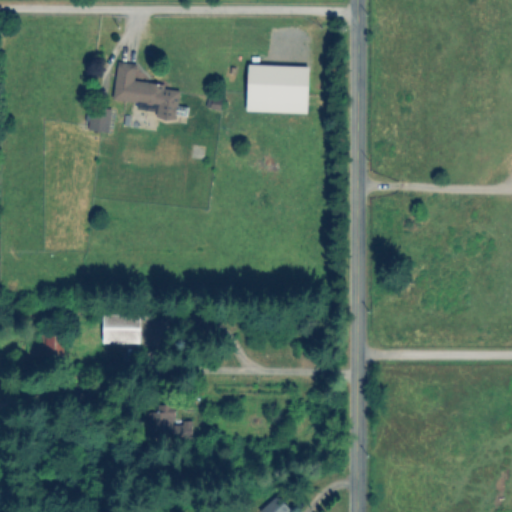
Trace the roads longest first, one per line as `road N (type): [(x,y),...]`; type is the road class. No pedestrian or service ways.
road 1 (residential): [(357,11),(0,8)]
road 2 (tertiary): [(356,355),(357,0)]
road 3 (tertiary): [(355,511),(356,355)]
